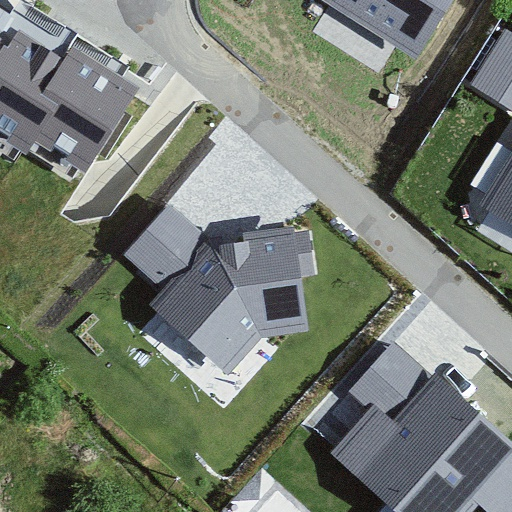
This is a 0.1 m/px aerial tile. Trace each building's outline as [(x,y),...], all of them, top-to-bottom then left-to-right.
[(334,0),(414,50),(445,0),(334,0)] [(511,107),(511,38),(505,34),(474,82),(511,107)] [(85,163),(131,88),(74,53),(65,67),(14,36),(6,48),(0,44),(0,129),(28,147),(36,133),(85,163)] [(511,174),(488,216),(511,230),(511,174)] [(261,331),(303,327),(290,234),(217,244),(172,212),(133,255),(172,290),(157,306),(230,366),(261,331)] [(396,425),(436,380),(396,344),(355,389),(377,408),(396,425)] [(492,511),(511,511),(511,447),(436,380),(396,425),(377,408),(337,453),(402,511),(460,511),(475,496),(492,511)]
